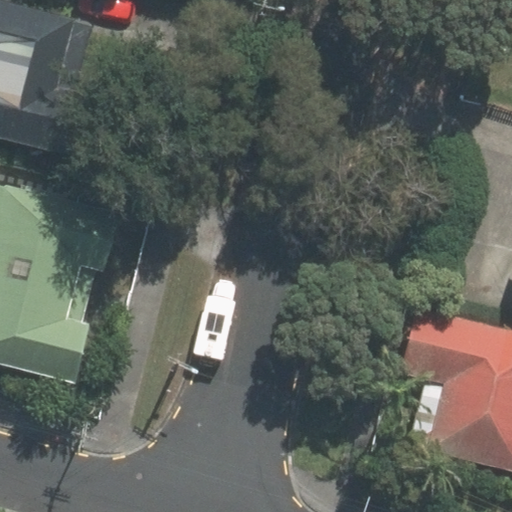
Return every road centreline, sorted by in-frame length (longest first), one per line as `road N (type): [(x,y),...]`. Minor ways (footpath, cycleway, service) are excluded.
road 1 (residential): [(342,0),(212,511)]
road 2 (residential): [(0,464),(171,511)]
